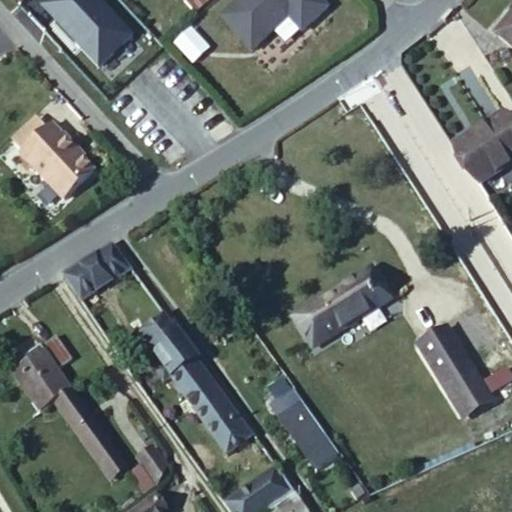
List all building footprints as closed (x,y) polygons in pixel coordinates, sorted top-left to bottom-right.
[(208,3),(204,0),(186,0),(183,4),(194,16),(208,3)] [(320,0),(235,0),(218,16),(248,50),(285,16),(299,31),(325,6),(320,0)] [(511,4),(491,30),(511,46),(511,54),(510,58),(511,59),(511,4)] [(194,68),(211,53),(192,32),(175,47),(194,68)] [(456,148),(479,190),(511,172),(511,127),(508,119),(456,148)] [(50,124),(19,153),(62,198),(91,170),(80,158),(74,152),(77,150),(62,134),(61,135),(50,124)] [(85,163),(77,150),(74,152),(80,158),(85,163)] [(116,244),(98,255),(116,283),(134,271),(116,244)] [(98,255),(84,264),(101,292),(116,283),(98,255)] [(81,267),(67,276),(83,304),(101,292),(84,264),(81,267)] [(390,299),(372,271),(306,311),(325,341),(390,299)] [(249,333),(237,317),(214,333),(226,350),(249,333)] [(166,318),(141,335),(171,382),(195,368),(224,413),(230,409),(199,365),(178,335),(166,318)] [(447,332),(417,348),(459,420),(489,403),(447,332)] [(80,365),(62,338),(49,348),(67,374),(80,365)] [(51,355),(46,348),(28,359),(33,367),(51,355)] [(76,394),(51,355),(33,367),(28,359),(13,368),(32,399),(41,392),(50,410),(58,405),(76,394)] [(195,368),(171,382),(211,442),(233,427),(224,413),(195,368)] [(289,395),(281,381),(265,393),(274,406),(289,395)] [(42,415),(50,410),(41,392),(32,399),(42,415)] [(100,432),(76,394),(58,405),(102,473),(108,480),(125,471),(100,432)] [(331,462),(297,407),(276,421),(309,477),(331,462)] [(233,427),(211,442),(224,462),(246,447),(233,427)] [(187,485),(173,465),(164,471),(153,449),(137,458),(148,474),(157,487),(165,497),(187,485)] [(219,510),(220,511),(270,511),(291,498),(274,472),(219,510)] [(152,500),(135,511),(168,511),(160,500),(157,497),(152,500)] [(300,511),(291,498),(281,505),(270,511),(300,511)]
